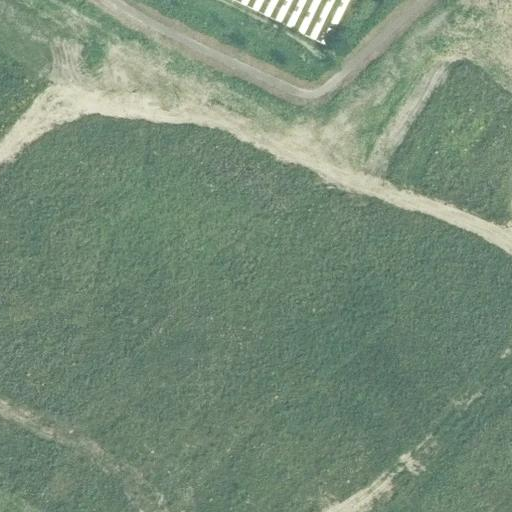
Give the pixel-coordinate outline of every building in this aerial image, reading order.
[(230,0),(327,47),(349,0),(230,0)] [(0,6),(0,45),(15,52),(11,61),(30,69),(43,35),(20,25),(24,16),(0,6)] [(466,84),(432,99),(447,135),(438,139),(446,157),(480,143),(470,120),(479,116),(466,84)] [(75,128),(71,186),(97,188),(101,130),(75,128)] [(101,130),(97,188),(123,189),(127,132),(101,130)] [(206,151),(185,204),(209,214),(231,160),(206,151)] [(231,160),(209,214),(233,224),(255,170),(231,160)] [(316,204),(296,258),(321,267),(340,212),(316,204)] [(340,212),(321,267),(346,276),(365,221),(340,212)] [(474,244),(420,265),(430,289),(484,268),(474,244)] [(13,246),(0,249),(0,276),(20,271),(13,246)] [(484,268),(430,289),(440,314),(493,292),(484,268)] [(20,271),(0,276),(0,303),(27,296),(20,271)] [(66,328),(24,369),(43,387),(84,347),(66,328)] [(385,345),(368,365),(413,402),(430,382),(385,345)] [(84,347),(43,387),(61,406),(102,366),(84,347)] [(368,365),(352,386),(396,422),(413,402),(368,365)] [(511,392),(495,407),(511,427),(511,392)] [(159,394),(135,446),(159,457),(183,404),(159,394)] [(183,404),(159,457),(183,468),(207,415),(183,404)] [(511,427),(495,407),(475,424),(511,467),(511,427)] [(303,432),(277,438),(291,494),(317,488),(303,432)] [(277,438),(252,444),(266,500),(291,494),(277,438)] [(45,472),(19,511),(50,511),(67,486),(45,472)] [(67,486),(50,511),(81,511),(89,500),(67,486)] [(435,511),(413,493),(396,511),(435,511)]
